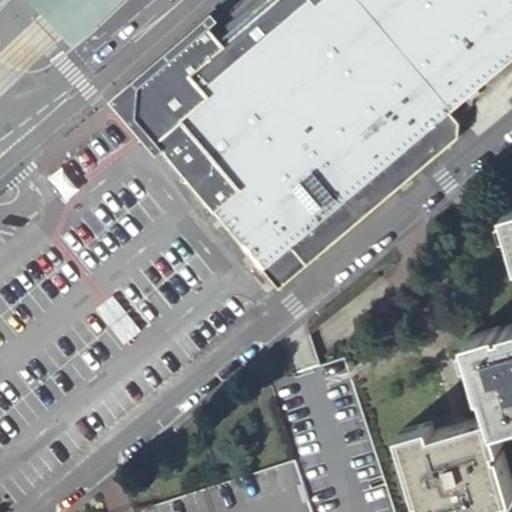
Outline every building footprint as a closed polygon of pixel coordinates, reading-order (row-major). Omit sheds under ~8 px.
[(34,0),(36,2),(70,41),(76,46),(125,0),(34,0)] [(450,111),(511,60),(511,0),(274,0),(213,52),(199,36),(129,96),(125,123),(135,134),(147,149),(268,295),(439,153),(441,137),(438,133),(432,125),(450,111)] [(432,125),(438,133),(452,122),(453,115),(450,111),(432,125)] [(503,322),(471,331),(487,386),(491,386),(498,411),(502,425),(511,421),(511,319),(509,320),(511,326),(504,328),(503,322)] [(305,367),(269,379),(295,460),(311,511),(392,511),(343,355),(305,367)] [(436,418),(404,427),(421,495),(427,493),(429,499),(422,500),(425,511),(485,511),(483,504),(511,495),(511,460),(509,447),(504,449),(502,443),(507,442),(502,425),(498,411),(438,427),(436,418)] [(311,511),(295,460),(129,511),(311,511)]
